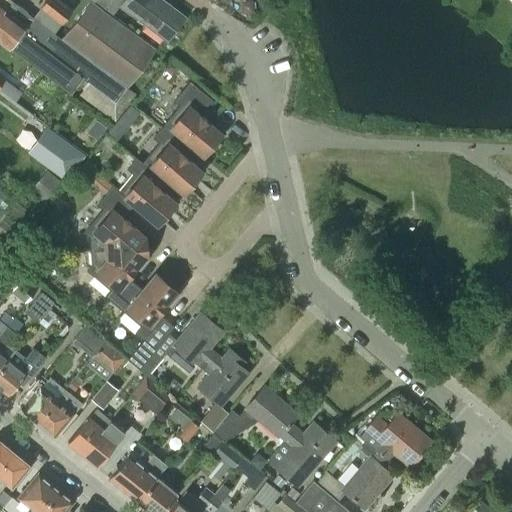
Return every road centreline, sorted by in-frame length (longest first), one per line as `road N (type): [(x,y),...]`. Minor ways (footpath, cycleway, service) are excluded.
road 1 (residential): [(487,437),(304,280),(244,53),(187,0)]
road 2 (residential): [(0,409),(125,511)]
